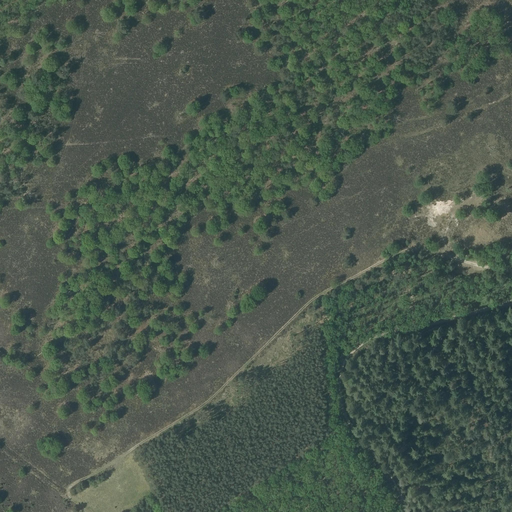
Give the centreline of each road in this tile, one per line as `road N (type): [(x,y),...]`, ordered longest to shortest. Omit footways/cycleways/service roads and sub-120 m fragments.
road 1 (track): [(99,471),(194,410),(315,297),(401,250),(511,271)]
road 2 (track): [(414,511),(395,472),(348,412),(341,375),(347,362),(364,345),(511,306)]
